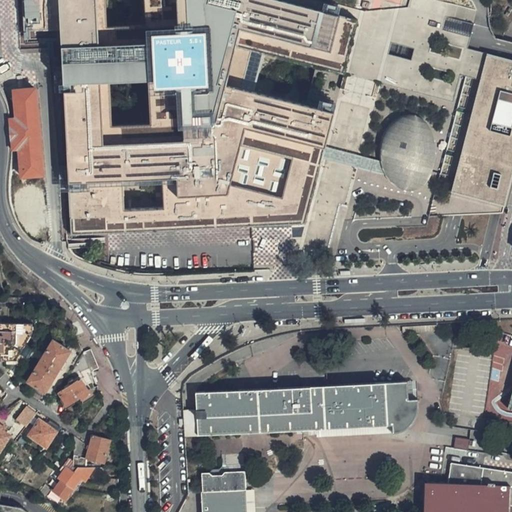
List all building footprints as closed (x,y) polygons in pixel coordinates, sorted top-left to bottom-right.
[(21,0),(23,30),(62,31),(74,235),(107,235),(251,229),(307,226),(334,116),(303,109),(254,97),(265,53),(315,67),(346,75),(356,21),(274,0),(21,0)] [(511,179),(511,59),(489,53),(481,81),(465,78),(456,114),(428,217),(502,215),(508,194),(511,179)] [(26,195),(28,226),(42,225),(42,230),(47,230),(46,215),(35,88),(15,90),(17,119),(10,120),(11,126),(11,136),(13,152),(12,157),(10,168),(9,180),(8,188),(9,194),(10,200),(12,210),(13,214),(22,213),(18,176),(23,176),(23,177),(29,177),(31,194),(26,195)] [(336,109),(337,102),(319,99),(318,106),(336,109)] [(425,115),(412,113),(403,115),(395,121),(388,127),(383,136),(380,147),(380,158),(383,170),(388,179),(395,185),(404,190),(416,189),(424,184),(433,174),(439,165),(443,151),(440,137),(433,125),(425,115)] [(0,323),(0,377),(4,374),(0,370),(1,358),(9,358),(9,357),(18,357),(32,333),(32,324),(21,324),(0,323)] [(81,326),(74,328),(77,336),(84,334),(81,326)] [(70,351),(54,340),(38,365),(28,381),(45,391),(55,375),(70,351)] [(89,366),(92,371),(100,367),(92,349),(83,353),(89,366)] [(82,378),(92,371),(89,366),(83,353),(78,360),(63,383),(67,390),(60,396),(67,406),(80,397),(82,399),(91,392),(82,378)] [(183,434),(183,436),(315,430),(391,426),(392,433),(396,433),(402,431),(408,428),(415,419),(417,414),(417,412),(417,399),(414,399),(409,400),(407,379),(195,390),(196,410),(182,411),(183,434)] [(16,417),(25,426),(38,413),(30,405),(16,417)] [(60,425),(50,419),(47,424),(39,420),(29,435),(46,446),(60,425)] [(0,449),(12,432),(0,423),(0,449)] [(391,426),(315,430),(316,437),(392,433),(391,426)] [(75,435),(74,445),(73,460),(73,465),(88,466),(87,457),(104,462),(110,440),(92,434),(90,443),(87,443),(85,441),(77,437),(75,435)] [(468,463),(511,469),(511,455),(470,449),(468,463)] [(73,465),(73,460),(68,457),(63,465),(67,468),(60,477),(63,479),(56,490),(66,497),(80,477),(85,480),(94,466),(88,466),(73,465)] [(511,511),(511,472),(498,471),(451,464),(447,483),(425,483),(424,498),(423,511),(511,511)] [(204,492),(247,489),(246,470),(225,471),(223,473),(212,474),(209,472),(202,472),(204,492)] [(45,496),(51,488),(45,484),(39,492),(45,496)] [(248,511),(247,489),(204,492),(202,492),(202,511),(248,511)]
